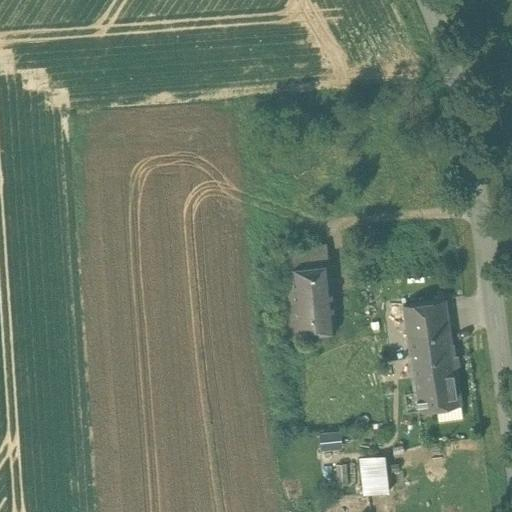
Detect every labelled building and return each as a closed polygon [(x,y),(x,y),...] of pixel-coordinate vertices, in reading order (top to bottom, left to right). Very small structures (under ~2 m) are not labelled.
[(327,243),(298,246),(298,248),(300,265),(329,262),(327,243)] [(283,256),(274,257),(279,309),(296,308),(292,266),(300,265),(298,248),(282,249),(283,256)] [(300,265),(292,266),(296,308),(299,334),(315,332),(315,337),(322,337),(321,331),(336,330),(330,262),(329,262),(300,265)] [(446,298),(404,304),(410,349),(452,343),(446,298)] [(282,336),(299,334),(296,308),(279,309),(282,336)] [(452,343),(410,349),(418,408),(460,403),(452,343)] [(317,429),(318,447),(341,446),(340,428),(317,429)] [(361,457),(365,493),(389,491),(385,455),(361,457)] [(336,464),(337,485),(348,484),(347,463),(336,464)] [(376,511),(392,510),(389,491),(365,493),(357,494),(358,511),(376,511)]
